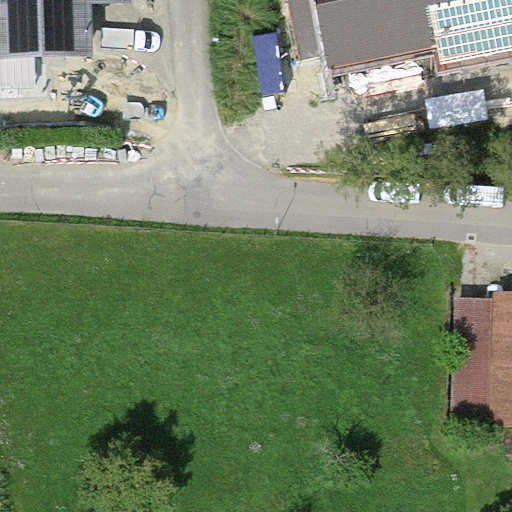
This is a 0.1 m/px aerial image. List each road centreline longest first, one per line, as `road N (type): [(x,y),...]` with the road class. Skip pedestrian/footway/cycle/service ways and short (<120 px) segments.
road 1 (unclassified): [(207,194),(511,213)]
road 2 (unclassified): [(0,191),(207,194)]
road 3 (residential): [(207,194),(190,0)]
